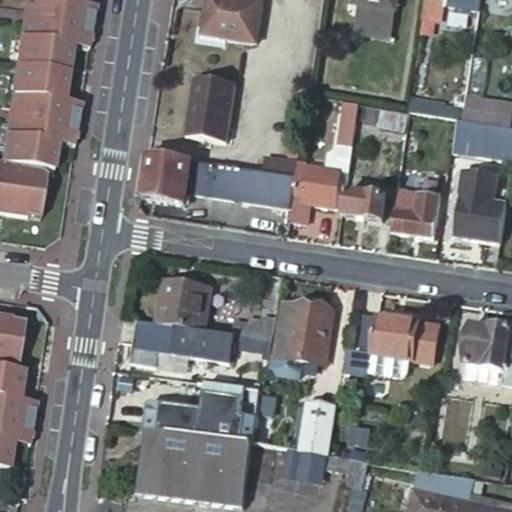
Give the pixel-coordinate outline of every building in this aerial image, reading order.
[(22,70),(79,78),(83,51),(78,51),(79,43),(98,45),(103,10),(84,7),(85,0),(33,0),(32,14),(61,19),(59,31),(30,27),(22,70)] [(240,0),(206,0),(201,38),(256,46),(262,3),(240,0)] [(357,0),(356,6),(394,12),(396,0),(357,0)] [(439,0),(425,0),(422,18),(437,21),(439,0)] [(394,12),(356,6),(352,34),(389,40),(394,12)] [(32,14),(30,27),(59,31),(61,19),(32,14)] [(96,53),(98,45),(79,43),(78,51),(83,51),(96,53)] [(79,78),(22,70),(16,111),(44,115),(42,129),(14,125),(7,168),(3,194),(0,193),(0,216),(32,222),(34,207),(46,208),(51,180),(48,179),(49,174),(62,176),(67,148),(62,148),(63,141),(82,144),(88,108),(74,105),(79,78)] [(196,77),(185,137),(225,143),(236,85),(196,77)] [(511,104),(469,97),(465,122),(488,125),(511,128),(511,124),(511,104)] [(359,106),(343,104),(341,122),(356,125),(359,106)] [(16,111),(14,125),(42,129),(44,115),(16,111)] [(458,121),(453,150),(483,155),(488,125),(465,122),(458,121)] [(488,125),(483,155),(511,158),(511,128),(488,125)] [(408,135),(404,134),(400,153),(412,155),(414,142),(408,141),(408,135)] [(82,144),(63,141),(62,148),(67,148),(81,150),(82,144)] [(263,173),(288,177),(295,178),(297,163),(297,160),(266,155),(262,173),(263,173)] [(143,179),(140,201),(185,208),(187,196),(289,211),(291,199),(292,195),(292,193),(295,178),(288,177),(263,173),(262,173),(147,157),(143,179)] [(292,193),(292,195),(291,199),(289,211),(286,229),(305,232),(309,206),(342,212),(345,194),(337,193),(340,172),(305,166),(305,164),(297,163),(295,178),(292,193)] [(415,194),(394,191),(388,232),(430,239),(438,194),(416,190),(415,194)] [(345,192),(345,194),(342,212),(341,215),(377,220),(381,198),(345,192)] [(499,244),(505,203),(459,197),(452,238),(499,244)] [(34,207),(32,222),(44,224),(46,208),(34,207)] [(164,278),(156,323),(205,331),(212,286),(164,278)] [(334,312),(283,304),(274,357),(325,365),(334,312)] [(237,320),(235,336),(273,342),(277,317),(262,315),(261,318),(252,317),(251,323),(237,320)] [(356,352),(377,355),(410,361),(415,362),(421,324),(363,315),(356,352)] [(0,413),(0,414),(0,415),(0,470),(11,472),(15,445),(16,438),(32,441),(38,405),(22,402),(26,374),(19,372),(20,367),(23,368),(27,341),(16,339),(18,323),(0,320),(0,413)] [(205,331),(156,323),(138,321),(131,366),(173,373),(176,357),(230,366),(233,348),(264,353),(263,359),(270,359),(273,342),(235,336),(205,331)] [(18,323),(16,339),(27,341),(30,325),(18,323)] [(511,384),(511,332),(511,333),(511,328),(491,325),(490,329),(472,326),(467,366),(505,371),(504,383),(511,384)] [(347,350),(343,373),(373,378),(373,374),(377,355),(356,352),(347,350)] [(377,355),(373,374),(402,379),(408,375),(410,361),(377,355)] [(465,377),(504,383),(505,371),(467,366),(465,377)] [(265,396),(233,391),(229,416),(229,419),(261,423),(264,399),(265,396)] [(229,416),(194,411),(152,405),(147,431),(253,447),(257,447),(261,423),(229,419),(229,416)] [(312,455),(330,458),(337,411),(308,406),(301,454),(312,455)] [(144,443),(136,495),(204,506),(243,511),(248,477),(253,447),(147,431),(146,431),(144,443)] [(32,441),(16,438),(15,445),(31,448),(32,441)] [(301,454),(291,452),(287,479),(307,482),(326,485),(328,472),(330,458),(312,455),(301,454)] [(338,459),(330,458),(328,472),(336,474),(351,476),(355,461),(350,461),(338,459)] [(355,461),(351,476),(348,489),(364,491),(371,464),(355,461)] [(492,467),(491,477),(504,479),(506,468),(492,467)] [(409,511),(467,511),(469,503),(414,491),(409,511)] [(467,511),(507,511),(469,503),(467,511)]
